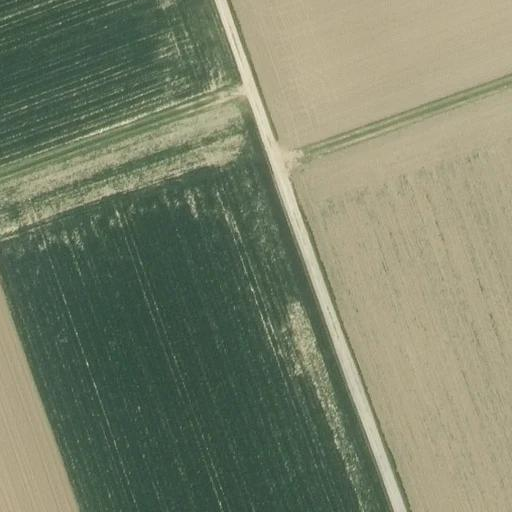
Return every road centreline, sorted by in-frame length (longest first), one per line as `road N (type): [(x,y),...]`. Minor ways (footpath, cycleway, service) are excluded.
road 1 (track): [(216,0),(398,511)]
road 2 (track): [(0,175),(248,87)]
